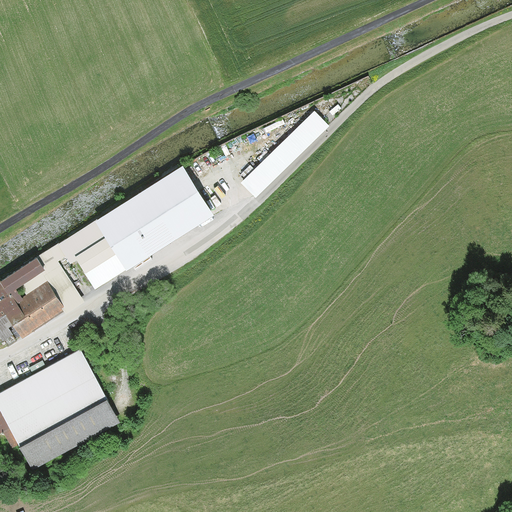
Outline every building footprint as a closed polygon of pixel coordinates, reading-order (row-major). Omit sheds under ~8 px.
[(314,111),(241,181),(257,197),(329,127),(314,111)] [(185,167),(99,221),(130,270),(216,216),(185,167)] [(0,345),(24,338),(130,270),(99,221),(3,282),(0,283),(0,345)] [(83,350),(0,395),(0,405),(13,428),(36,472),(124,424),(83,350)] [(0,435),(13,428),(0,405),(0,435)]
